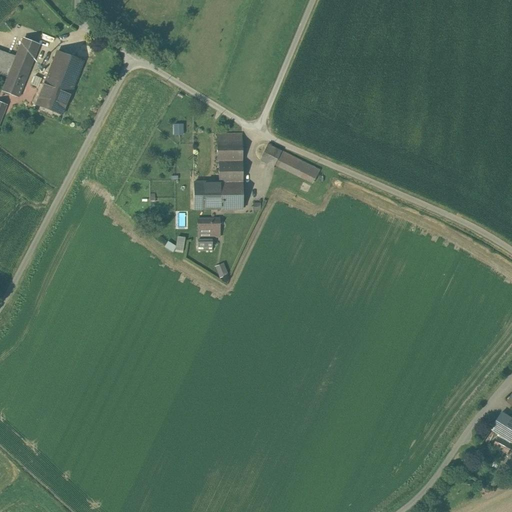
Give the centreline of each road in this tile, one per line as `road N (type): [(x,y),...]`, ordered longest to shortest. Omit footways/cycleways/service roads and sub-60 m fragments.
road 1 (unclassified): [(0,307),(132,58),(258,132)]
road 2 (unclassified): [(258,132),(511,250)]
road 3 (unclassified): [(511,376),(399,511)]
road 4 (residential): [(312,0),(258,132)]
